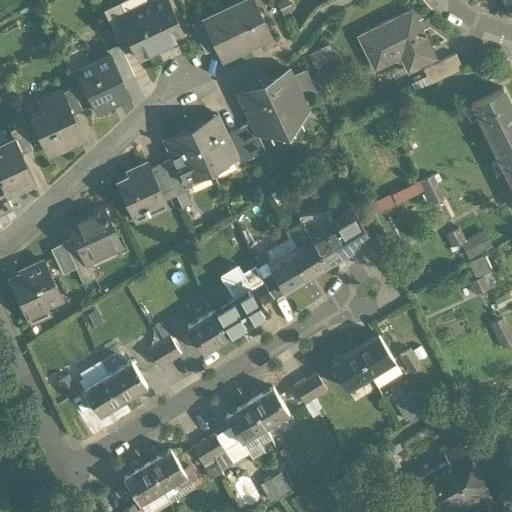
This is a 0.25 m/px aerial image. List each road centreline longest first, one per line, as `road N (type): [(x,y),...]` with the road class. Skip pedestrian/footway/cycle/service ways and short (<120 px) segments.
road 1 (residential): [(67,472),(369,288)]
road 2 (residential): [(0,248),(185,85)]
road 3 (residential): [(67,472),(0,328)]
